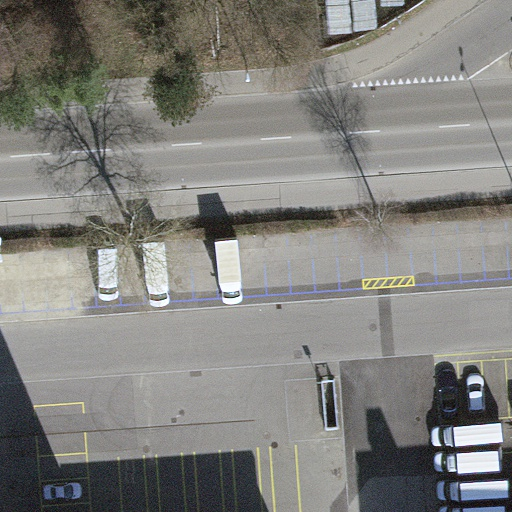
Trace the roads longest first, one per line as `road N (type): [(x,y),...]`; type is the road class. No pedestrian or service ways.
road 1 (unclassified): [(511,318),(0,354)]
road 2 (primary): [(0,156),(361,131)]
road 3 (unclassified): [(511,19),(361,131)]
road 4 (primary): [(361,131),(511,120)]
